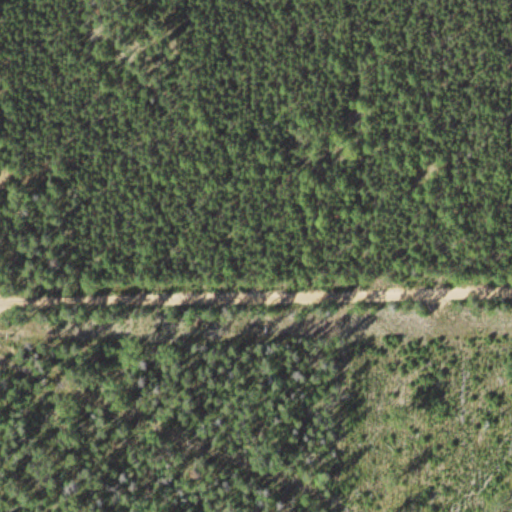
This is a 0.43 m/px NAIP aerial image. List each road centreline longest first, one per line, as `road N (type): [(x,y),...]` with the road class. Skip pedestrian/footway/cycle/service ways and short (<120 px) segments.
road 1 (track): [(0,295),(511,288)]
road 2 (track): [(354,511),(0,359)]
